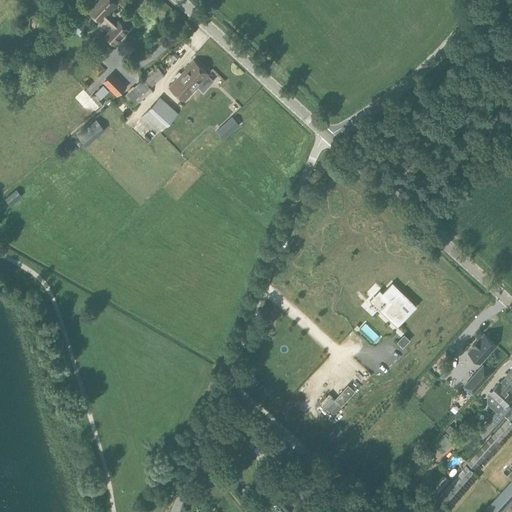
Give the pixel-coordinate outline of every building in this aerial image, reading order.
[(112,0),(97,0),(88,10),(101,22),(105,19),(113,26),(104,36),(115,46),(129,30),(118,20),(118,21),(109,13),(117,5),(112,0)] [(175,76),(178,78),(169,87),(184,101),(209,74),(194,60),(181,74),(179,71),(175,76)] [(143,79),(131,89),(123,96),(132,107),(153,90),(151,87),(165,75),(157,66),(156,66),(142,78),(143,79)] [(104,82),(118,96),(128,86),(114,72),(104,82)] [(71,98),(85,113),(94,104),(80,89),(71,98)] [(179,112),(161,96),(141,117),(159,132),(179,112)] [(232,116),(216,131),(223,139),(239,124),(232,116)] [(98,120),(79,136),(87,145),(105,130),(98,120)] [(22,195),(16,189),(5,198),(11,205),(22,195)] [(416,306),(406,296),(404,298),(392,286),(383,294),(391,302),(383,311),(398,325),(416,306)] [(403,347),(410,340),(404,334),(397,341),(403,347)] [(500,346),(488,335),(470,354),(482,365),(500,346)] [(472,393),(491,372),(483,365),(464,386),(472,393)] [(511,368),(490,393),(502,405),(477,433),(474,431),(456,451),(465,460),(484,439),(483,439),(510,409),(509,408),(510,407),(506,403),(511,396),(511,393),(511,394),(511,393),(511,368)] [(272,438),(271,439),(264,447),(279,461),(287,452),(272,438)] [(452,452),(445,464),(451,467),(458,455),(452,452)] [(438,487),(446,478),(442,475),(435,484),(438,487)] [(487,511),(504,511),(511,504),(511,479),(511,480),(485,510),(487,511)] [(280,499),(274,505),(280,511),(290,511),(291,511),(297,511),(302,508),(289,493),(283,498),(284,499),(282,501),(280,499)]
